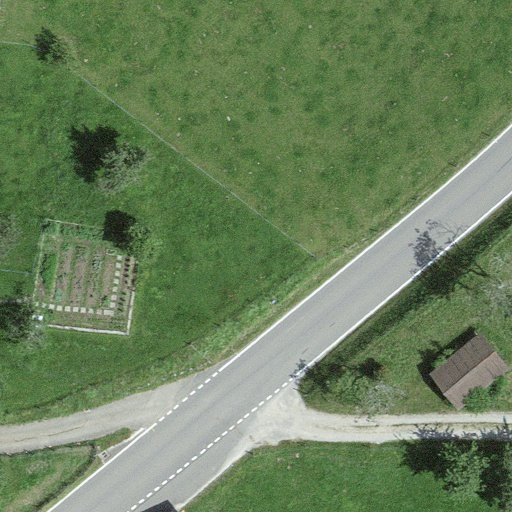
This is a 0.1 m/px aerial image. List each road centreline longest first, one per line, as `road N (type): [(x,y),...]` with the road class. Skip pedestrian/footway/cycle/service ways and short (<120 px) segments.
road 1 (tertiary): [(511,157),(90,511)]
road 2 (track): [(214,411),(129,408),(0,436)]
